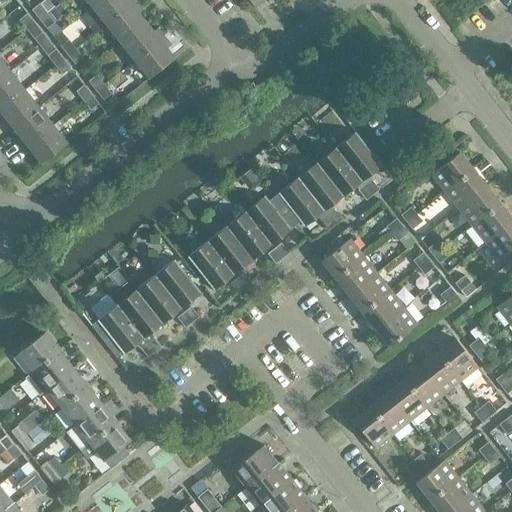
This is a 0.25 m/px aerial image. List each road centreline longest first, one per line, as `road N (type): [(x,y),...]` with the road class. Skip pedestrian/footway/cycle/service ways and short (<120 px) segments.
road 1 (residential): [(0,203),(26,221),(234,61)]
road 2 (residential): [(234,61),(246,78),(352,0)]
road 3 (residential): [(369,511),(284,403)]
